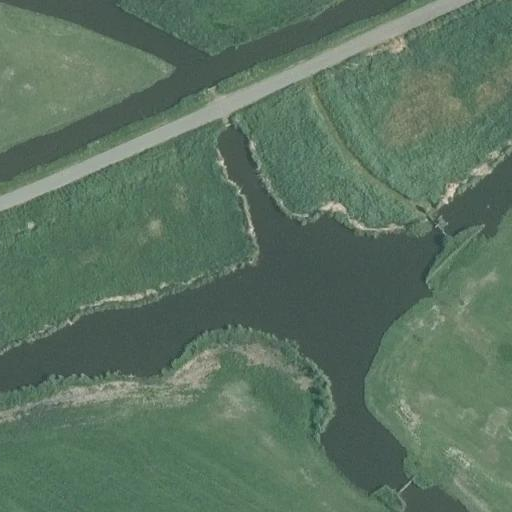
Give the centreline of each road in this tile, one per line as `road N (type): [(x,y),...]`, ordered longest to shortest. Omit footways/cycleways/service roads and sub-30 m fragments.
road 1 (tertiary): [(0,202),(117,158),(460,0)]
road 2 (track): [(411,199),(352,155),(306,69)]
